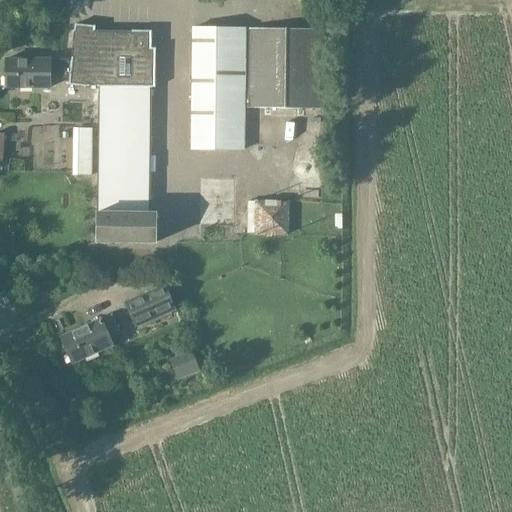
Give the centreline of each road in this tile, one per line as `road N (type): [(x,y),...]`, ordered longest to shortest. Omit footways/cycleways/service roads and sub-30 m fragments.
road 1 (residential): [(445,16),(450,108),(511,275)]
road 2 (residential): [(306,511),(511,434)]
